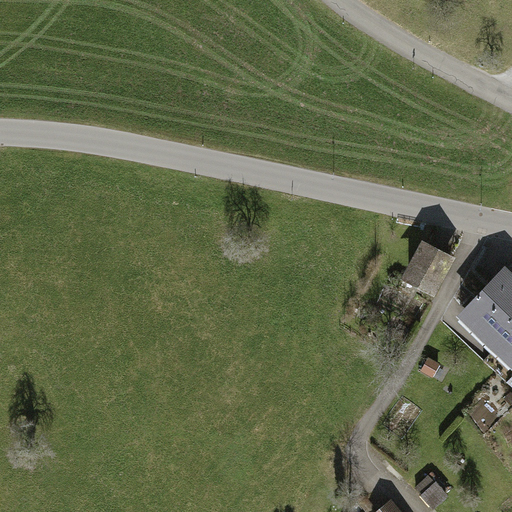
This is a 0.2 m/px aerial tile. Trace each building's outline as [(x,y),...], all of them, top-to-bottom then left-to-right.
[(449,259),(426,246),(409,278),(432,290),(449,259)] [(511,280),(502,272),(466,309),(511,353),(511,280)] [(426,359),(418,373),(433,382),(441,369),(426,359)] [(411,485),(432,511),(446,499),(426,473),(411,485)] [(396,511),(387,502),(374,511),(396,511)]
